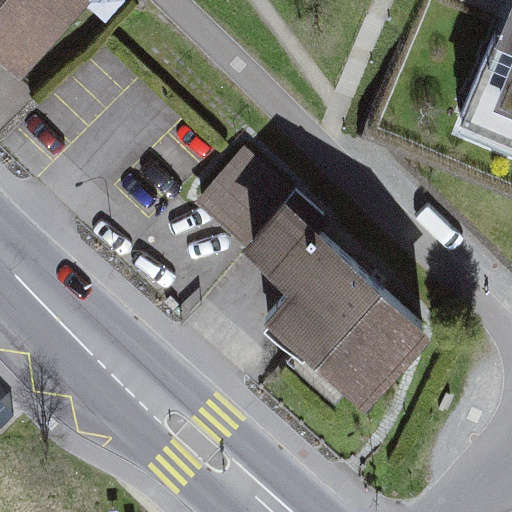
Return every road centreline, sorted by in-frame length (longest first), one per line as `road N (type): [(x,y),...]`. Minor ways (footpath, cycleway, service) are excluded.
road 1 (residential): [(511,340),(334,149),(175,0)]
road 2 (secondary): [(267,511),(0,260)]
